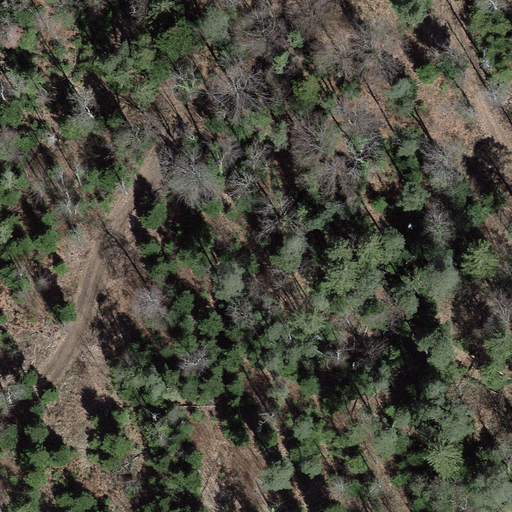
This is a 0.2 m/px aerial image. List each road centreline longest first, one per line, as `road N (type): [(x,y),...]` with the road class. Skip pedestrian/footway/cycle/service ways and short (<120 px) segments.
road 1 (track): [(306,6),(274,53),(202,101),(174,134),(124,203),(61,361),(0,427)]
road 2 (track): [(445,0),(511,157)]
